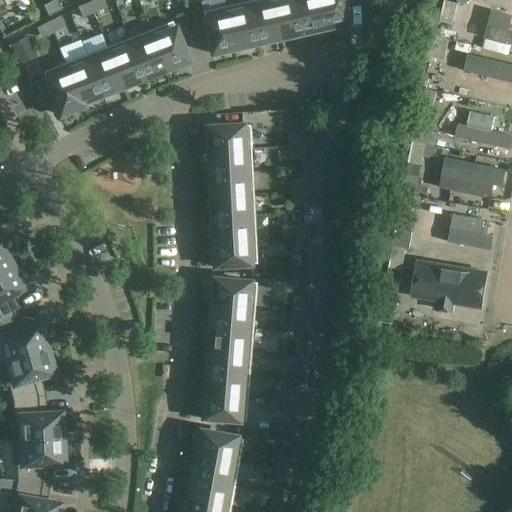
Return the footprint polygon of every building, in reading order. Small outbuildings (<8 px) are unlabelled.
[(55,0),(44,6),(48,16),(61,10),(55,0)] [(95,0),(90,3),(94,13),(106,7),(102,0),(95,0)] [(255,0),(248,2),(258,43),(280,38),(271,0),(255,0)] [(271,0),(280,38),(302,33),(294,0),(271,0)] [(294,0),(302,33),(324,28),(317,0),(294,0)] [(317,0),(324,28),(348,23),(342,0),(317,0)] [(457,4),(445,1),(440,22),(453,24),(457,4)] [(226,7),(235,48),(258,43),(248,2),(226,7)] [(94,13),(90,3),(78,8),(82,18),(94,13)] [(235,48),(226,7),(203,12),(212,54),(235,48)] [(511,16),(491,11),(484,38),(511,45),(511,30),(508,30),(511,16)] [(48,23),(53,33),(65,27),(60,17),(48,23)] [(172,22),(150,30),(166,70),(188,62),(172,22)] [(53,33),(48,23),(36,29),(41,39),(53,33)] [(150,30),(129,39),(144,79),(166,70),(150,30)] [(36,56),(26,37),(10,46),(20,65),(36,56)] [(449,40),(437,37),(432,58),(444,61),(449,40)] [(129,39),(108,47),(123,87),(144,79),(129,39)] [(108,47),(86,55),(102,95),(123,87),(108,47)] [(86,55),(65,64),(82,107),(83,107),(82,103),(102,95),(86,55)] [(464,74),(511,85),(511,67),(467,57),(464,74)] [(80,108),(82,107),(65,64),(43,72),(60,116),(63,115),(63,114),(80,108)] [(437,92),(424,89),(419,110),(432,113),(437,92)] [(436,114),(432,113),(419,110),(418,110),(415,125),(414,128),(431,132),(436,114)] [(456,123),(453,138),(511,151),(511,145),(511,135),(492,131),(495,118),(471,112),(468,126),(456,123)] [(208,152),(251,149),(250,125),(207,128),(208,152)] [(289,147),(300,147),(299,134),(288,134),(289,147)] [(425,144),(413,142),(409,162),(421,165),(425,144)] [(96,200),(148,178),(134,146),(82,168),(96,200)] [(300,147),(289,147),(289,160),(301,160),(300,147)] [(209,174),(252,172),(251,149),(208,152),(209,174)] [(501,187),(505,170),(446,159),(439,187),(482,196),(483,193),(490,195),(492,185),(501,187)] [(210,197),(253,195),(252,172),(209,174),(210,197)] [(291,193),(302,192),(301,179),(290,180),(291,193)] [(302,192),(291,193),(292,206),(303,205),(302,192)] [(415,197),(402,194),(398,215),(411,218),(415,197)] [(212,220),(254,218),(253,195),(210,197),(212,220)] [(454,214),(437,211),(432,239),(471,247),(471,246),(474,233),(479,234),(493,236),(495,222),(485,220),(454,214)] [(213,243),(256,240),(254,218),(212,220),(213,243)] [(293,238),(305,238),(304,225),(293,225),(293,238)] [(266,238),(268,248),(287,245),(286,235),(266,238)] [(305,238),(293,238),(294,251),(305,251),(305,238)] [(256,240),(213,243),(214,266),(257,264),(256,240)] [(0,272),(12,266),(0,244),(0,272)] [(405,249),(393,247),(389,267),(402,270),(405,249)] [(436,300),(456,304),(481,308),(486,272),(418,261),(412,297),(436,300)] [(12,266),(0,272),(0,319),(14,314),(9,304),(12,302),(9,296),(24,288),(12,266)] [(212,303),(255,307),(257,283),(214,280),(212,303)] [(292,310),(304,311),(305,298),(293,297),(292,310)] [(255,307),(212,303),(210,326),(253,330),(255,307)] [(304,311),(292,310),(291,323),(302,324),(304,311)] [(14,314),(0,319),(0,339),(1,339),(7,360),(0,361),(0,362),(47,349),(40,325),(23,330),(21,323),(17,324),(14,314)] [(208,349),(251,352),(253,330),(210,326),(208,349)] [(295,356),(306,357),(307,344),(296,343),(295,356)] [(47,349),(0,362),(0,365),(6,387),(9,386),(13,401),(39,397),(35,386),(39,385),(37,378),(54,373),(47,349)] [(206,372),(249,375),(251,352),(208,349),(206,372)] [(304,379),(305,370),(306,357),(295,356),(293,378),(304,379)] [(205,394),(247,398),(249,375),(206,372),(205,394)] [(278,400),(285,401),(296,402),(297,389),(279,387),(278,400)] [(247,398),(205,394),(203,418),(245,422),(247,398)] [(39,397),(13,401),(14,418),(19,418),(20,441),(63,438),(61,413),(43,414),(43,407),(39,407),(39,397)] [(296,402),(285,401),(284,414),(295,415),(296,402)] [(196,455),(238,462),(243,439),(201,431),(196,455)] [(63,438),(20,441),(21,463),(16,463),(17,481),(43,482),(43,471),(46,471),(46,464),(64,463),(63,438)] [(192,477),(234,485),(238,462),(196,455),(192,477)] [(276,469),(287,471),(289,458),(278,456),(276,469)] [(287,471),(276,469),(273,482),(284,484),(287,471)] [(188,499),(230,507),(234,485),(192,477),(188,499)] [(43,482),(17,481),(14,496),(12,495),(8,511),(60,511),(61,504),(44,501),(45,494),(41,493),(43,482)] [(185,511),(229,511),(230,507),(188,499),(185,511)] [(267,511),(279,511),(281,503),(270,501),(267,511)]
